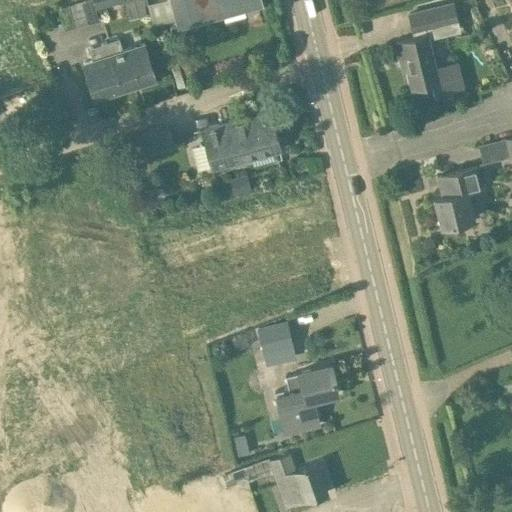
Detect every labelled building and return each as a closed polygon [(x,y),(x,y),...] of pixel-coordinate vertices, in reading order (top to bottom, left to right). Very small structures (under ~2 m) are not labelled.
[(89,0),(76,3),(81,24),(98,20),(93,0),(89,0)] [(124,0),(128,19),(146,14),(144,4),(145,4),(144,0),(124,0)] [(170,0),(178,28),(263,4),(261,0),(170,0)] [(414,37),(396,42),(400,63),(405,61),(411,87),(421,84),(423,94),(448,88),(442,61),(435,62),(428,34),(457,27),(450,0),(441,0),(407,8),(414,37)] [(74,26),(81,24),(76,3),(69,5),(74,26)] [(119,37),(106,42),(121,89),(156,78),(144,43),(123,50),(119,37)] [(94,98),(121,89),(106,42),(88,47),(92,59),(83,62),(94,98)] [(270,112),(201,130),(211,167),(280,148),(270,112)] [(176,147),(174,141),(170,127),(143,135),(149,155),(176,147)] [(511,154),(511,134),(478,143),(483,164),(485,164),(485,162),(511,154)] [(473,217),(467,189),(482,186),(477,165),(437,175),(442,195),(434,197),(441,225),(473,217)] [(218,195),(249,189),(246,173),(215,179),(218,195)] [(291,349),(285,323),(255,330),(261,356),(291,349)] [(313,398),(338,392),(331,363),(284,374),(287,387),(274,390),(284,432),(319,423),(313,398)] [(249,452),(245,433),(233,436),(237,454),(249,452)] [(326,491),(315,459),(296,466),(290,450),(266,458),(283,506),(326,491)] [(232,471),(225,473),(229,484),(235,481),(232,471)] [(255,511),(245,480),(217,488),(214,479),(107,511),(255,511)]
